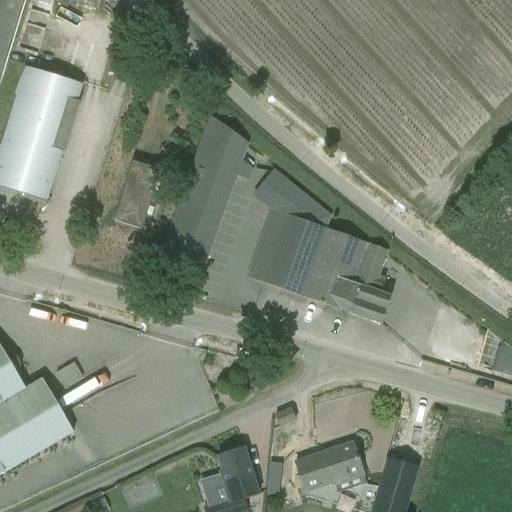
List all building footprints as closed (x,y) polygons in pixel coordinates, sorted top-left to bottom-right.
[(0,0),(0,84),(25,0),(0,0)] [(25,68),(0,148),(0,189),(49,204),(50,202),(47,201),(61,153),(64,154),(65,153),(62,152),(76,105),(79,106),(80,104),(77,103),(82,86),(25,68)] [(246,144),(211,118),(159,261),(199,275),(199,276),(200,276),(235,176),(248,180),(251,170),(240,161),(246,144)] [(141,231),(147,212),(159,172),(131,163),(113,223),(141,231)] [(365,244),(325,231),(331,215),(318,211),(313,226),(271,212),(247,280),(340,312),(341,312),(350,315),(350,316),(380,327),(390,298),(379,294),(384,280),(378,278),(387,252),(368,246),(368,247),(364,246),(365,244)] [(497,350),(491,373),(511,378),(511,350),(502,343),(497,350)] [(25,391),(15,375),(16,374),(18,372),(18,371),(19,369),(19,368),(20,366),(19,364),(19,362),(18,361),(17,359),(16,358),(14,357),(13,356),(11,356),(9,356),(8,356),(6,356),(4,357),(0,348),(0,476),(73,434),(42,381),(25,391)] [(295,420),(291,411),(275,418),(279,427),(295,420)] [(295,464),(305,493),(333,485),(334,489),(336,495),(365,486),(363,479),(352,445),(327,453),(295,464)] [(259,496),(244,450),(217,458),(222,473),(219,474),(227,500),(203,508),(204,511),(245,511),(242,501),(259,496)] [(411,511),(425,469),(391,458),(374,511),(411,511)] [(279,482),(267,480),(266,496),(278,497),(279,482)] [(108,511),(103,500),(90,505),(93,511),(108,511)]
